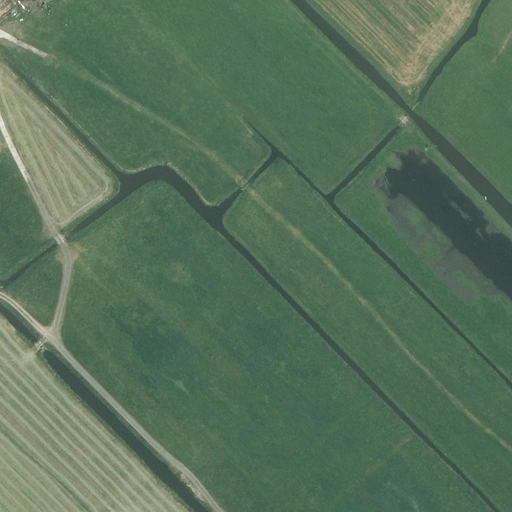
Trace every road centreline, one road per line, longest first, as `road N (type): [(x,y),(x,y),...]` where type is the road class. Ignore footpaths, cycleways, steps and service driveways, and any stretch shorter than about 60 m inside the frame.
road 1 (track): [(0,297),(53,340),(218,511)]
road 2 (track): [(53,340),(66,251),(0,121)]
